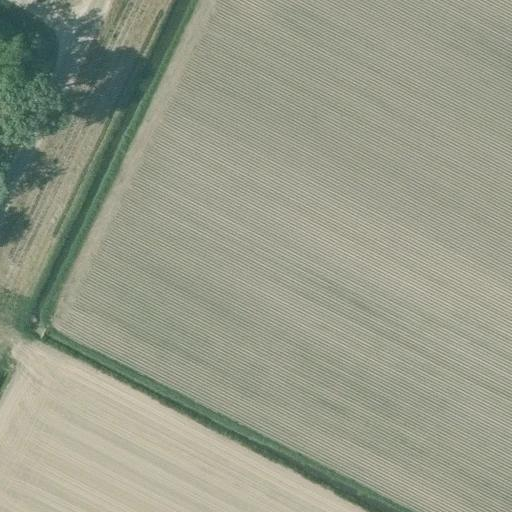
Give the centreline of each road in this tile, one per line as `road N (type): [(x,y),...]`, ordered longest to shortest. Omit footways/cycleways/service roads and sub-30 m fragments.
road 1 (unclassified): [(0,223),(106,0)]
road 2 (track): [(205,444),(0,332)]
